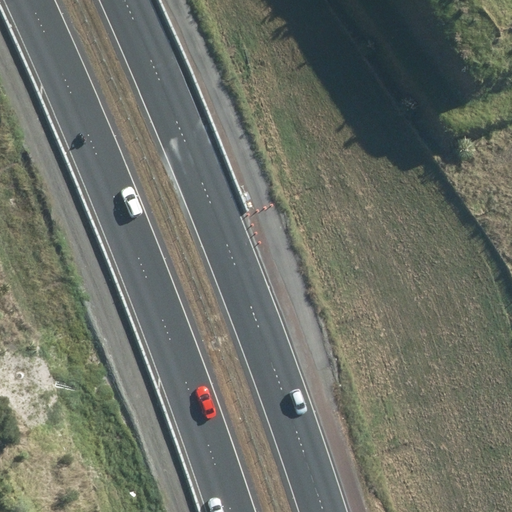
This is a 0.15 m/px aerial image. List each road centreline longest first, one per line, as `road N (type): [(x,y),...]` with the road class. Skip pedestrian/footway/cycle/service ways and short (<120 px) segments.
road 1 (motorway): [(227,511),(144,272),(27,0)]
road 2 (motorway): [(123,0),(323,511)]
